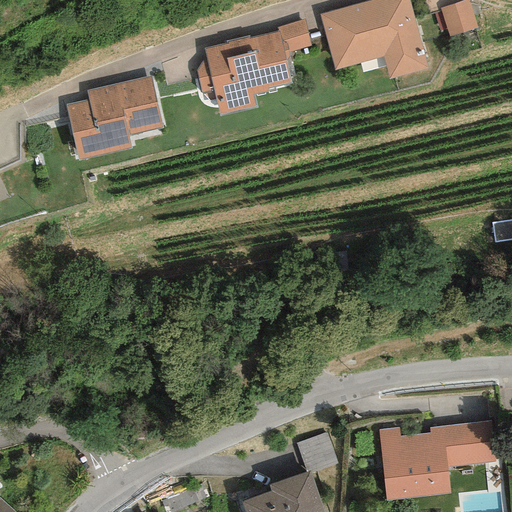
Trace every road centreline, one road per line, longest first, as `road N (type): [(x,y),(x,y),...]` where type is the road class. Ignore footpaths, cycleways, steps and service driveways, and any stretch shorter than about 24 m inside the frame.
road 1 (tertiary): [(120,484),(174,455),(358,385)]
road 2 (unclassified): [(511,315),(381,360),(358,385)]
road 3 (tertiary): [(358,385),(511,368)]
road 4 (residential): [(120,484),(63,430),(0,441)]
